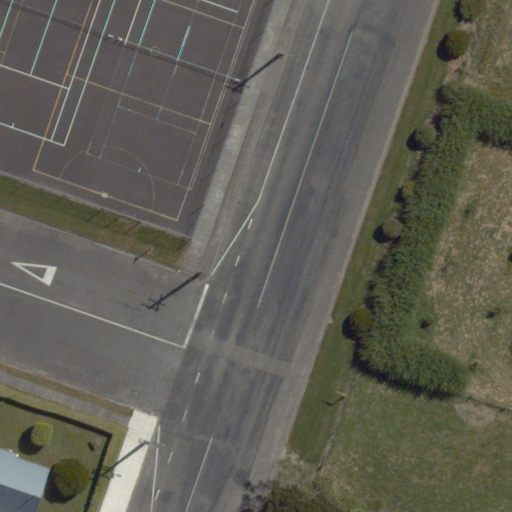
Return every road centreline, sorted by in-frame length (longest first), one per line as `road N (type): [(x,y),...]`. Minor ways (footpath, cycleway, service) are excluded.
road 1 (secondary): [(237,365),(364,0)]
road 2 (residential): [(0,282),(237,365)]
road 3 (secondary): [(187,511),(237,365)]
